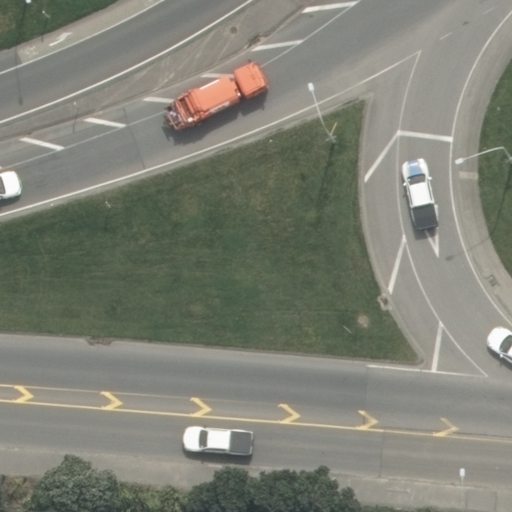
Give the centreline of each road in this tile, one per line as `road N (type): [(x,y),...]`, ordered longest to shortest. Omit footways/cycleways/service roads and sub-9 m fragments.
road 1 (trunk): [(511,471),(0,423)]
road 2 (trunk): [(511,400),(0,367)]
road 3 (trunk): [(0,195),(268,101),(426,0)]
road 4 (primary): [(511,364),(452,298),(415,195),(413,140),(423,86),(466,0)]
road 5 (trunk): [(0,101),(66,79),(214,0)]
